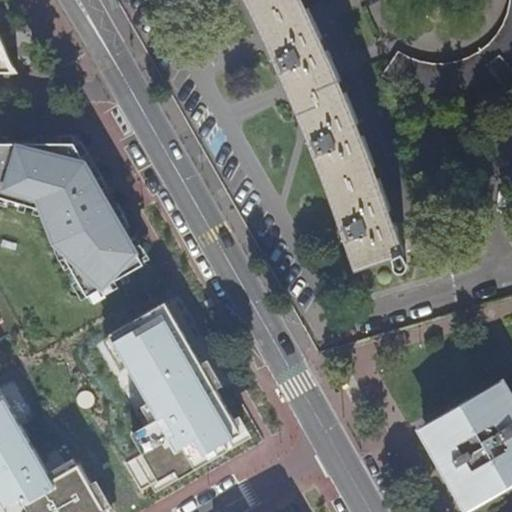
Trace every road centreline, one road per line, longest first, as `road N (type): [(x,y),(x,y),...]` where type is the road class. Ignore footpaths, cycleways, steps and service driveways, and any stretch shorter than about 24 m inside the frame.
road 1 (tertiary): [(371,511),(80,0)]
road 2 (residential): [(157,0),(340,322),(482,277)]
road 3 (residential): [(511,149),(500,159),(481,210),(482,277)]
